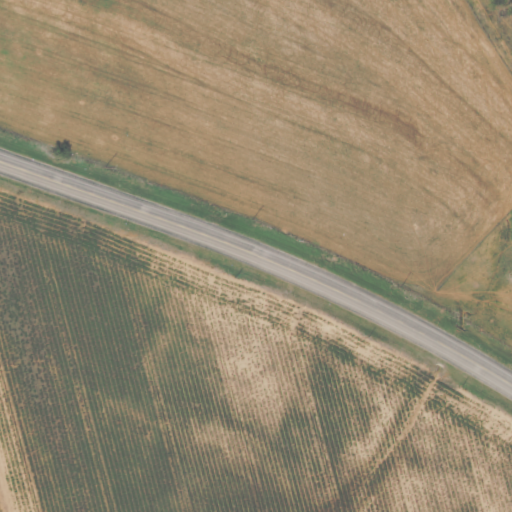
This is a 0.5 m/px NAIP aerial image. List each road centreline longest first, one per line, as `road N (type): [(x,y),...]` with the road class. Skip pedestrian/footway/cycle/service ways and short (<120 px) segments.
road 1 (primary): [(511,390),(325,283),(155,221)]
road 2 (primary): [(155,221),(0,166)]
